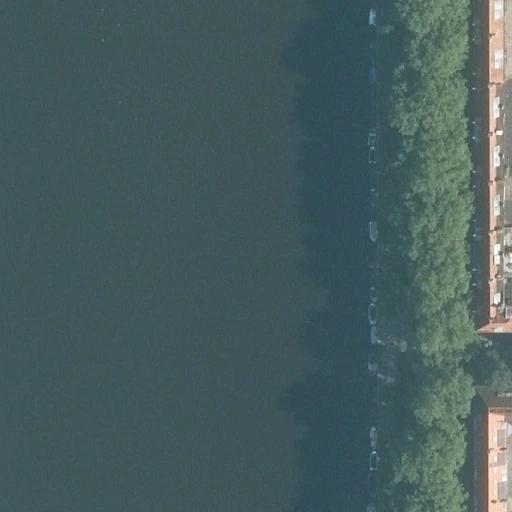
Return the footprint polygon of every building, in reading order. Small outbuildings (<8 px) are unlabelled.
[(511,11),(511,0),(475,0),(476,12),(511,11)] [(511,36),(511,11),(476,12),(476,36),(511,36)] [(511,60),(511,36),(476,36),(476,61),(511,60)] [(511,85),(511,60),(476,61),(476,85),(511,85)] [(511,109),(511,85),(476,85),(476,109),(511,109)] [(511,133),(511,109),(476,109),(476,134),(511,133)] [(511,158),(511,133),(476,134),(476,158),(511,158)] [(511,182),(511,158),(476,158),(476,183),(511,182)] [(511,206),(511,182),(476,183),(476,207),(511,206)] [(511,231),(511,206),(476,207),(476,231),(511,231)] [(511,231),(476,231),(477,256),(511,255),(511,231)] [(511,284),(511,255),(477,256),(477,280),(503,280),(503,285),(511,284)] [(511,311),(511,284),(503,285),(503,280),(477,280),(477,312),(511,311)] [(511,371),(477,371),(477,478),(511,478),(511,371)] [(511,504),(511,478),(477,478),(477,505),(511,504)]
